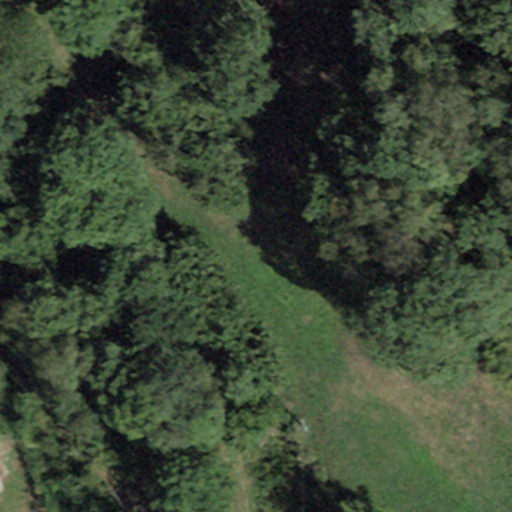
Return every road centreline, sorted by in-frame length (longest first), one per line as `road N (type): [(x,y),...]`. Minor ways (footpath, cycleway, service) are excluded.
road 1 (track): [(33,0),(106,121),(138,228),(266,511)]
road 2 (track): [(160,511),(0,325)]
